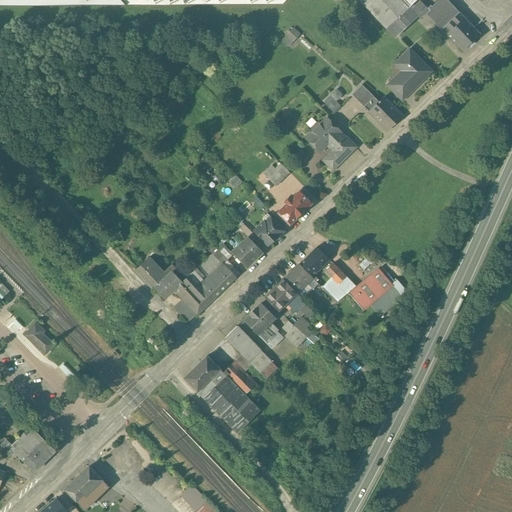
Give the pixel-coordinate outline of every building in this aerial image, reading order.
[(417,0),(358,0),(386,29),(405,12),(408,14),(412,10),(412,9),(410,7),(417,0)] [(480,35),(447,0),(446,0),(440,0),(427,13),(426,13),(443,31),(447,27),(451,31),(447,35),(462,52),(480,35)] [(426,13),(418,4),(412,9),(412,10),(418,16),(420,19),(426,13)] [(405,12),(386,29),(395,38),(418,16),(412,10),(408,14),(405,12)] [(293,27),(282,40),(289,46),(300,33),(293,27)] [(431,72),(410,50),(401,59),(408,66),(394,80),(408,94),(431,72)] [(408,94),(394,80),(388,86),(402,100),(408,94)] [(374,97),(362,85),(352,95),(364,107),(374,97)] [(332,94),(332,97),(330,97),(325,102),(325,104),(329,107),(330,108),(330,109),(334,113),(340,108),(335,103),(335,104),(334,102),(334,100),(337,100),(341,96),(341,94),(337,91),(335,91),(332,94)] [(383,98),(379,102),(374,97),(364,107),(388,131),(402,117),(383,98)] [(327,118),(321,125),(317,125),(312,129),(312,133),(306,139),(317,150),(322,144),(327,144),(333,151),(345,139),(339,132),(340,132),(327,118)] [(333,151),(323,161),(333,170),(356,148),(346,138),(333,151)] [(280,164),(266,177),(275,187),(289,173),(280,164)] [(236,187),(241,181),(235,176),(230,182),(236,187)] [(300,191),(291,200),(289,198),(285,202),(286,204),(277,213),(290,225),(296,219),(306,210),(312,203),(300,191)] [(269,216),(253,232),(262,240),(268,246),(274,241),(279,236),(284,231),(269,216)] [(252,233),(244,225),(240,229),(248,237),(252,233)] [(234,267),(203,234),(197,239),(211,253),(229,271),(234,267)] [(262,252),(248,238),(244,242),(243,241),(231,253),(246,268),(252,263),(262,252)] [(317,247),(299,264),(312,277),(330,260),(317,247)] [(211,253),(186,277),(209,300),(212,297),(200,285),(215,270),(227,282),(234,276),(229,271),(211,253)] [(209,300),(186,277),(182,282),(172,272),(167,277),(163,273),(148,258),(135,271),(163,300),(172,292),(180,301),(195,316),(210,301),(209,300)] [(333,263),(325,271),(331,278),(340,270),(333,263)] [(299,264),(295,269),(295,268),(287,276),(283,281),(296,293),(303,300),(306,297),(299,290),(312,277),(299,264)] [(172,265),(163,273),(167,277),(172,272),(175,269),(172,265)] [(357,287),(346,276),(340,270),(331,278),(321,288),(335,302),(347,292),(363,311),(393,286),(378,269),(357,287)] [(215,270),(200,285),(212,297),(227,282),(215,270)] [(283,281),(265,298),(278,311),(290,299),(296,293),(283,281)] [(0,300),(8,292),(0,283),(0,300)] [(303,300),(296,293),(290,299),(298,306),(303,300)] [(195,316),(180,301),(173,308),(188,323),(195,316)] [(314,311),(306,303),(300,309),(308,317),(314,311)] [(261,304),(256,309),(255,308),(249,314),(250,315),(244,321),(266,342),(277,331),(277,329),(271,323),(276,318),(261,304)] [(309,325),(301,317),(293,326),(307,338),(312,332),(307,328),(309,325)] [(289,322),(283,328),(288,333),(285,337),(297,348),(307,338),(293,326),(289,322)] [(44,331),(35,323),(24,335),(46,354),(54,344),(42,334),(44,331)] [(272,362),(237,326),(226,338),(242,354),(252,365),(266,379),(278,368),(272,362)] [(252,365),(242,354),(234,361),(245,372),(252,365)] [(223,373),(207,356),(184,378),(202,397),(220,415),(243,393),(223,373)] [(245,372),(234,361),(223,373),(243,393),(245,395),(257,384),(245,372)] [(243,393),(220,415),(238,433),(260,411),(245,395),(243,393)] [(54,451),(30,427),(11,445),(8,442),(2,448),(9,456),(14,451),(34,471),(54,451)] [(89,466),(65,490),(76,501),(83,509),(107,487),(101,481),(102,480),(89,466)] [(217,511),(202,496),(192,485),(180,496),(195,511),(194,511),(217,511)] [(67,511),(57,498),(45,508),(48,511),(67,511)]
